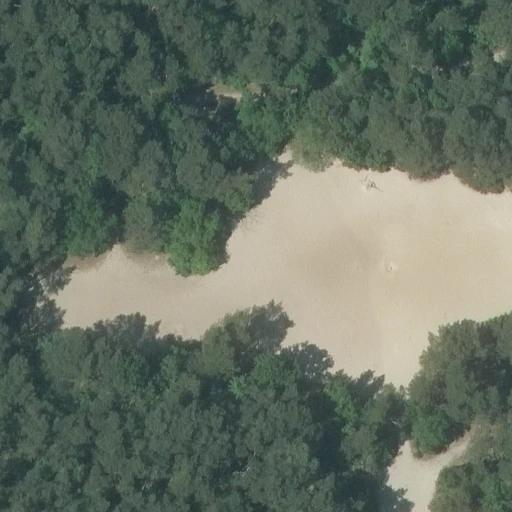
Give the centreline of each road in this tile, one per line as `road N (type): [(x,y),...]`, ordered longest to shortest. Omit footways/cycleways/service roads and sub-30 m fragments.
road 1 (track): [(365,85),(192,107),(0,109)]
road 2 (track): [(511,52),(365,85)]
